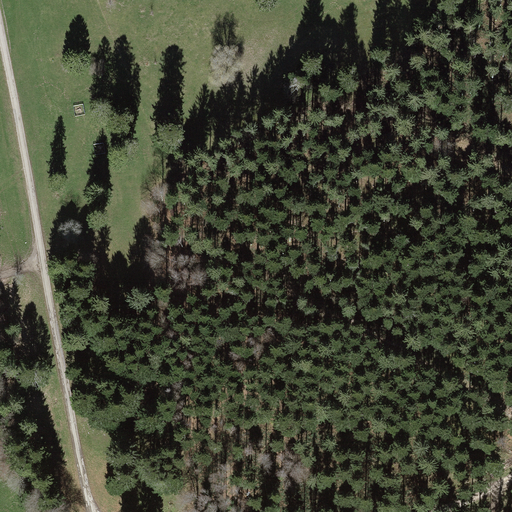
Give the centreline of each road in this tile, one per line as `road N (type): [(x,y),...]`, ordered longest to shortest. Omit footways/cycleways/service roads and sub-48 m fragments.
road 1 (unclassified): [(86,511),(0,50)]
road 2 (track): [(511,411),(322,310),(284,279)]
